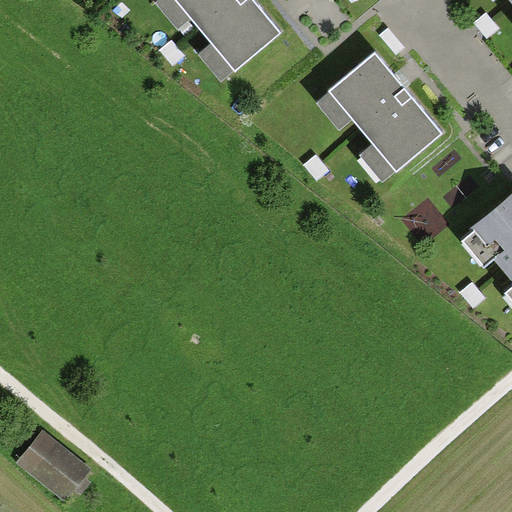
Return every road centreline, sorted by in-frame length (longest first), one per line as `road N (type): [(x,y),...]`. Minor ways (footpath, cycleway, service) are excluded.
road 1 (track): [(0,371),(163,511)]
road 2 (track): [(511,383),(370,511)]
